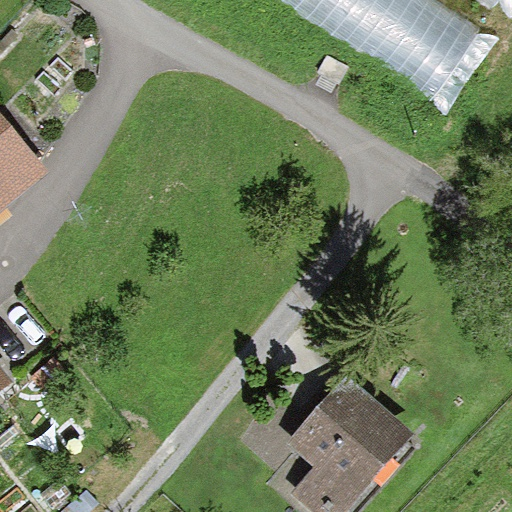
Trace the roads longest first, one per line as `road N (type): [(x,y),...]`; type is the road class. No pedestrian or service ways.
road 1 (track): [(107,0),(511,250)]
road 2 (unknown): [(390,170),(272,366),(202,438)]
